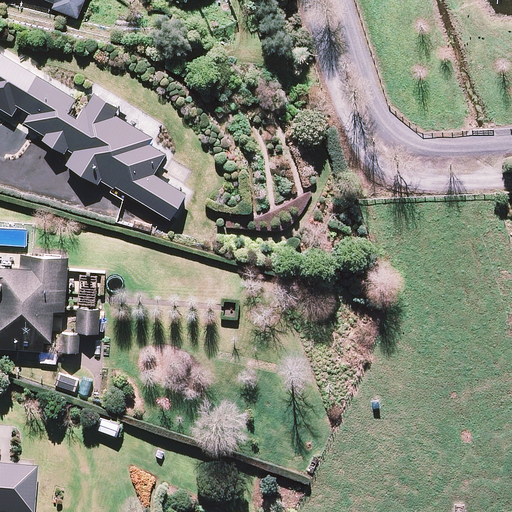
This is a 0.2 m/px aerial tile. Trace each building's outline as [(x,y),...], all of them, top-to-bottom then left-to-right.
[(49,0),(55,2),(53,7),(78,18),(85,0),(49,0)] [(88,104),(38,74),(19,105),(32,113),(26,123),(46,134),(43,139),(72,156),(68,164),(99,182),(102,177),(172,219),(187,193),(155,173),(170,147),(119,116),(124,108),(96,91),(88,104)] [(5,253),(0,252),(0,345),(44,349),(45,337),(53,338),(55,309),(65,309),(69,256),(23,253),(22,267),(5,266),(5,253)] [(101,309),(81,307),(79,330),(98,332),(101,309)] [(80,353),(81,332),(64,331),(63,352),(80,353)] [(122,423),(101,416),(97,428),(118,435),(122,423)] [(50,481),(36,480),(37,467),(0,464),(0,511),(33,511),(34,500),(48,501),(50,481)]
